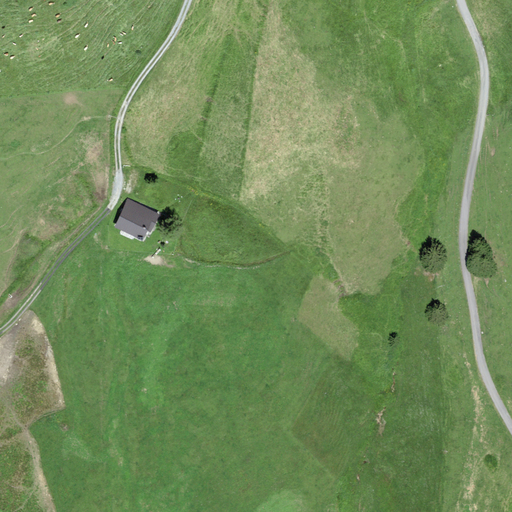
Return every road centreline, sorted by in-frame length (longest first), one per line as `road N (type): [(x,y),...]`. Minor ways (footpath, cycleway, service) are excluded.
road 1 (unclassified): [(511,428),(482,368),(467,273),(465,217),(484,77),(460,0)]
road 2 (track): [(188,0),(120,114),(116,197),(0,331)]
